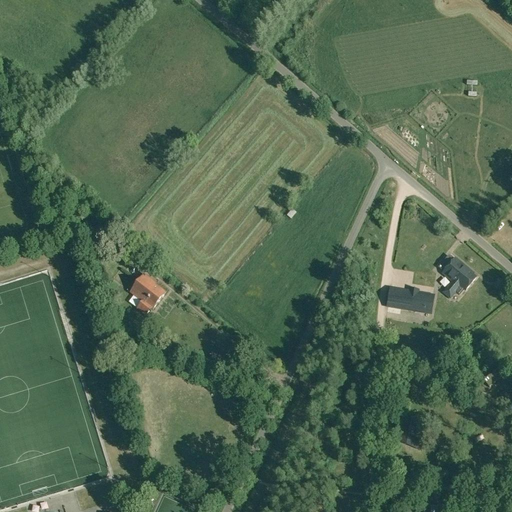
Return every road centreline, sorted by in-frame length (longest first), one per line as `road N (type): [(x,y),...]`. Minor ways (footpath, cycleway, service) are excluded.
road 1 (unclassified): [(226,511),(387,160)]
road 2 (unclassified): [(387,160),(201,0)]
road 3 (unclassified): [(511,268),(387,160)]
road 4 (track): [(172,289),(285,383)]
